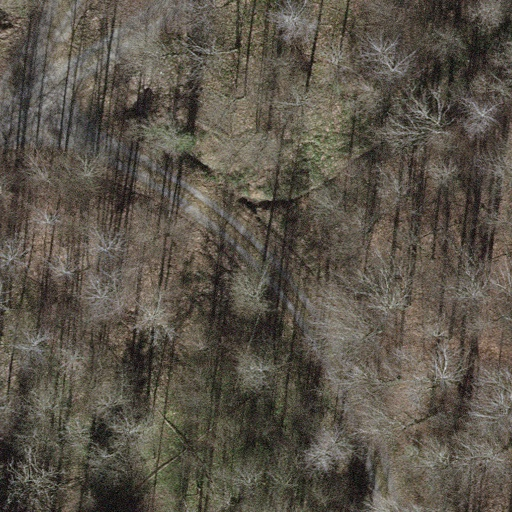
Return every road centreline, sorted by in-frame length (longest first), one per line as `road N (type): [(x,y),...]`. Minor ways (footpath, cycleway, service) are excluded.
road 1 (track): [(388,511),(383,457),(306,319),(195,197),(23,102)]
road 2 (track): [(168,0),(0,118)]
